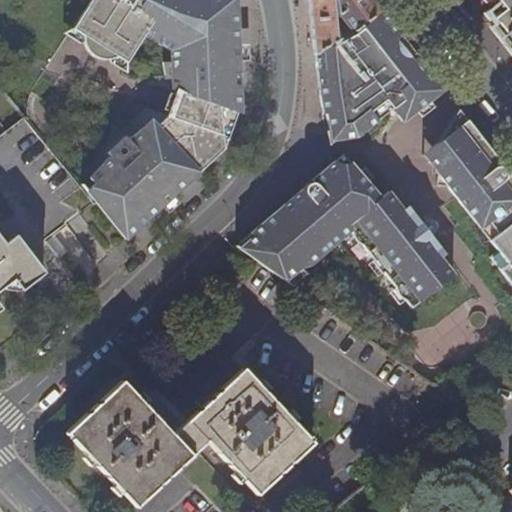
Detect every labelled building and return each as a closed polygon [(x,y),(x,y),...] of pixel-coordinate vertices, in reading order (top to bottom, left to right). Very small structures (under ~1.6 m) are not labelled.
[(92,0),(73,32),(82,38),(85,49),(90,56),(96,61),(107,62),(115,59),(126,66),(143,38),(170,54),(172,92),(179,95),(170,121),(167,120),(145,140),(139,134),(128,144),(124,140),(106,156),(110,161),(99,171),(104,177),(85,195),(124,243),(224,150),(240,103),(235,0),(92,0)] [(349,34),(383,12),(373,0),(310,0),(317,55),(344,37),(342,33),(336,36),(332,29),(330,20),(336,16),(349,34)] [(511,0),(499,0),(502,2),(485,13),(502,38),(498,40),(509,53),(511,50),(511,0)] [(435,80),(383,12),(349,34),(344,37),(317,55),(321,90),(326,90),(330,130),(337,130),(338,140),(359,136),(393,110),(435,80)] [(443,90),(435,80),(393,110),(402,122),(443,90)] [(491,151),(461,114),(438,133),(417,151),(441,182),(445,182),(443,196),(460,202),(472,221),(478,224),(483,225),(487,224),(496,235),(487,241),(505,265),(497,270),(511,290),(511,178),(510,176),(505,179),(506,175),(507,172),(502,166),(495,166),(489,157),(491,151)] [(408,308),(451,276),(425,240),(427,239),(420,228),(417,230),(389,192),(380,198),(353,162),(343,169),(339,168),(334,161),(331,164),(308,185),(305,204),(294,213),(287,203),(237,247),(286,283),(296,267),(314,258),(351,231),(408,308)] [(0,309),(1,309),(0,308),(0,289),(12,280),(21,291),(43,273),(15,236),(4,244),(0,239),(0,309)] [(182,451),(190,458),(206,444),(253,496),(311,443),(242,369),(183,422),(197,435),(182,451)] [(134,511),(190,458),(182,451),(197,435),(183,422),(168,434),(121,383),(64,432),(134,511)]
